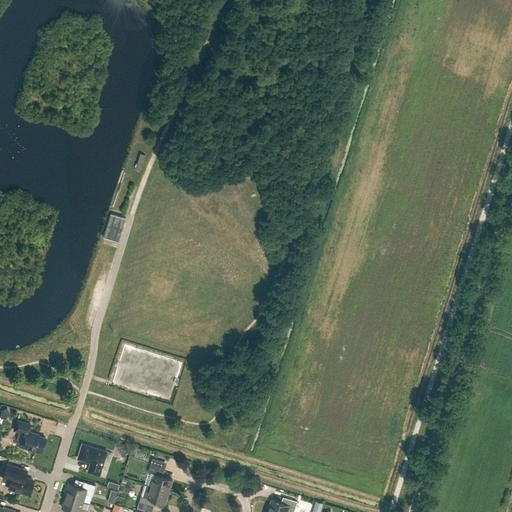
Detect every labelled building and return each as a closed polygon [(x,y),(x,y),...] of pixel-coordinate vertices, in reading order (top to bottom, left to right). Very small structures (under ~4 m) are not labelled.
[(118,242),(126,218),(111,214),(104,237),(105,237),(109,239),(118,242)] [(10,415),(7,407),(1,410),(0,413),(0,416),(1,419),(10,415)] [(46,438),(32,434),(33,433),(28,431),(31,424),(17,420),(14,430),(24,433),(23,438),(19,437),(17,444),(20,445),(20,446),(41,452),(46,438)] [(100,475),(107,451),(82,444),(78,458),(91,462),(88,471),(100,475)] [(130,450),(127,445),(122,449),(125,454),(130,450)] [(151,486),(169,491),(172,479),(160,476),(164,462),(152,458),(148,472),(155,474),(151,486)] [(33,480),(24,477),(26,470),(21,468),(7,464),(3,478),(10,481),(8,488),(28,494),(33,480)] [(66,496),(83,501),(86,494),(92,496),(96,485),(83,481),(81,487),(70,484),(66,496)] [(165,503),(169,491),(151,486),(145,484),(141,496),(139,501),(138,507),(149,511),(151,505),(153,499),(165,503)] [(81,508),(83,501),(66,496),(62,507),(73,511),(72,511),(87,511),(88,510),(81,508)] [(284,503),(271,499),(268,511),(269,511),(287,511),(288,510),(293,511),(295,511),(299,502),(286,498),(284,503)] [(113,503),(110,511),(119,511),(121,505),(113,503)]
